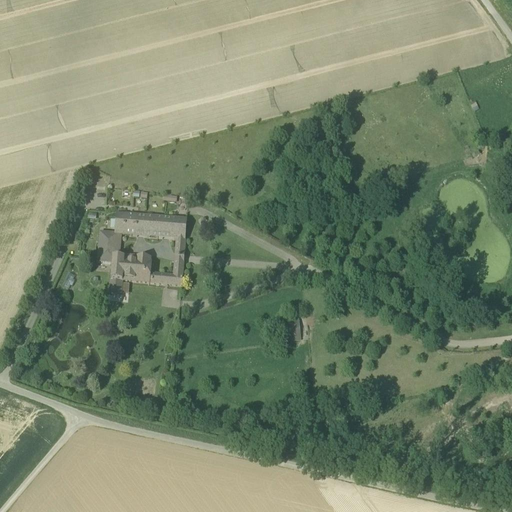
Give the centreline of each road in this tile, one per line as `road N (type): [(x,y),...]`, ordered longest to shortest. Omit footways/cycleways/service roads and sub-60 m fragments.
road 1 (track): [(511,342),(443,342),(313,271),(199,258)]
road 2 (unclassified): [(258,457),(511,510)]
road 3 (unclassified): [(85,198),(0,385)]
road 4 (unclassified): [(258,457),(89,418)]
road 5 (unclassified): [(8,511),(89,418)]
